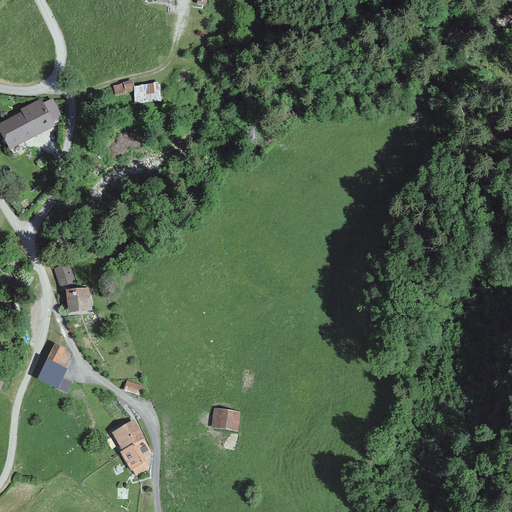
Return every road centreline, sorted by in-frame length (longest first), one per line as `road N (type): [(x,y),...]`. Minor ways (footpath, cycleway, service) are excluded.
road 1 (unclassified): [(157,511),(149,421),(84,365),(48,300)]
road 2 (unclassified): [(0,484),(48,300)]
road 3 (track): [(24,234),(45,213),(73,113),(69,91),(47,84)]
road 4 (residential): [(39,0),(61,48),(57,73),(40,88),(0,88)]
